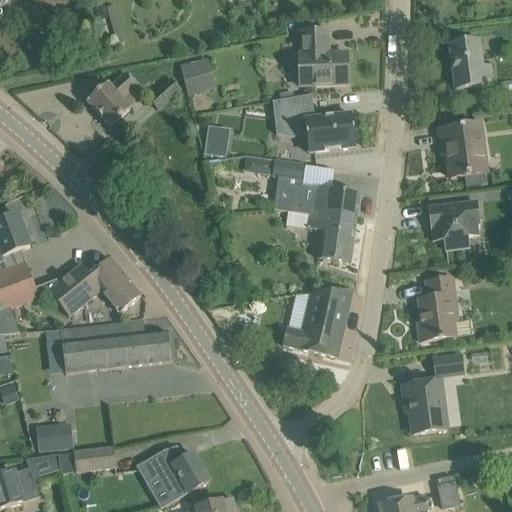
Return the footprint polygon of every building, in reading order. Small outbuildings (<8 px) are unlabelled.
[(0,0),(0,12),(10,0),(0,0)] [(300,58),(301,89),(349,87),(348,56),(329,57),(328,34),(302,35),(303,58),(300,58)] [(450,46),(456,93),(494,88),(491,68),(482,69),(479,42),(450,46)] [(208,60),(181,67),(189,98),(217,90),(208,60)] [(89,104),(111,129),(146,98),(127,77),(112,89),(109,86),(89,104)] [(150,101),(160,114),(185,94),(175,81),(150,101)] [(309,157),(357,151),(352,115),(315,119),(313,98),(273,104),(277,136),(292,140),(307,138),(309,157)] [(440,132),(442,148),(447,148),(451,181),(487,176),(480,126),(440,132)] [(274,179),(305,185),(308,167),(278,161),(274,179)] [(481,187),(479,177),(465,179),(467,189),(481,187)] [(295,215),(295,217),(310,217),(326,219),(327,216),(359,219),(362,196),(304,187),(303,190),(282,187),(278,214),(295,215)] [(469,250),(468,239),(478,238),(477,227),(480,226),(477,204),(430,210),(434,244),(446,242),(447,253),(469,250)] [(310,217),(295,217),(293,229),(308,230),(308,232),(324,234),(320,262),(351,266),(358,220),(359,220),(359,219),(327,216),(326,219),(310,217)] [(0,276),(24,267),(27,266),(28,265),(23,252),(31,249),(25,232),(27,230),(28,228),(25,221),(23,220),(20,220),(19,217),(0,224),(0,276)] [(236,238),(227,239),(228,250),(238,249),(236,238)] [(62,281),(36,291),(39,300),(52,295),(70,318),(102,293),(121,316),(142,299),(111,262),(91,278),(83,267),(63,283),(62,281)] [(246,264),(234,266),(239,292),(251,290),(246,264)] [(24,267),(0,276),(0,337),(7,337),(21,334),(12,310),(39,300),(36,291),(27,266),(24,267)] [(429,301),(419,302),(423,325),(419,326),(421,345),(456,340),(453,323),(458,322),(453,280),(427,283),(429,301)] [(353,293),(295,296),(291,315),(305,319),(302,333),(288,329),(283,348),(338,361),(353,293)] [(62,333),(67,376),(171,364),(168,335),(145,337),(143,323),(123,326),(62,333)] [(253,372),(274,373),(276,354),(255,352),(253,372)] [(435,361),(437,381),(468,378),(465,358),(435,361)] [(441,383),(404,388),(408,417),(411,417),(414,437),(448,432),(441,383)] [(14,386),(0,391),(6,407),(20,402),(19,398),(14,386)] [(49,428),(37,430),(40,454),(51,453),(49,428)] [(167,452),(138,470),(150,490),(162,482),(175,504),(210,484),(194,456),(185,461),(178,449),(167,452)] [(114,450),(75,455),(75,456),(77,474),(77,475),(116,470),(114,450)] [(0,478),(0,511),(25,505),(22,495),(36,491),(30,472),(15,476),(15,474),(0,478)] [(453,479),(438,482),(444,510),(459,507),(453,479)] [(431,511),(428,499),(413,502),(381,508),(382,511),(431,511)] [(235,511),(233,501),(197,510),(197,511),(235,511)]
